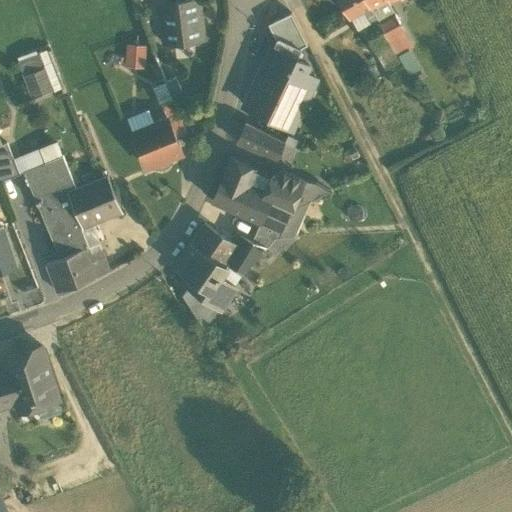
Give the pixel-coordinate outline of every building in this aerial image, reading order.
[(197,0),(157,5),(162,44),(205,39),(199,0),(197,0)] [(340,0),(350,16),(363,9),(370,5),(366,0),(340,0)] [(379,0),(370,5),(378,19),(393,10),(391,6),(392,6),(389,1),(391,0),(379,0)] [(370,5),(363,9),(371,23),(378,19),(370,5)] [(362,28),(371,23),(363,9),(350,16),(357,29),(362,28)] [(399,22),(393,10),(378,19),(384,30),(398,23),(399,22)] [(276,41),(273,47),(296,58),(301,47),(307,45),(291,12),(268,24),(276,41)] [(368,39),(369,39),(384,30),(378,19),(371,23),(362,28),(368,39)] [(384,30),(390,40),(403,33),(398,23),(384,30)] [(369,39),(374,48),(390,40),(384,30),(369,39)] [(399,56),(390,40),(374,48),(384,65),(399,56)] [(145,69),(146,46),(126,45),(125,68),(145,69)] [(273,47),(271,46),(257,75),(265,79),(251,110),(280,123),(294,93),(306,98),(316,79),(304,73),(308,64),(296,58),(273,47)] [(408,47),(399,52),(409,70),(418,65),(408,47)] [(47,49),(39,52),(45,67),(53,89),(61,86),(47,49)] [(17,61),(23,76),(45,67),(39,52),(17,61)] [(384,65),(396,85),(411,77),(399,56),(384,65)] [(53,89),(45,67),(23,76),(31,98),(53,89)] [(243,106),(251,110),(265,79),(257,75),(243,106)] [(166,84),(171,97),(181,92),(175,80),(166,84)] [(161,104),(172,99),(171,97),(166,84),(165,82),(152,87),(159,104),(161,104)] [(294,93),(280,123),(292,129),(306,98),(294,93)] [(168,118),(175,136),(186,132),(172,99),(161,104),(167,118),(168,118)] [(127,118),(133,133),(147,127),(155,123),(149,109),(127,118)] [(134,138),(147,168),(182,153),(175,136),(168,118),(167,118),(155,123),(147,127),(147,133),(134,138)] [(237,143),(265,155),(274,137),(247,123),(237,143)] [(147,133),(147,127),(133,133),(134,138),(147,133)] [(284,142),(274,137),(265,155),(276,160),(284,142)] [(57,140),(38,148),(45,163),(63,156),(57,140)] [(0,181),(21,173),(14,157),(7,142),(2,144),(0,145),(0,181)] [(25,171),(45,163),(38,148),(14,157),(21,173),(25,171)] [(81,227),(82,227),(67,191),(77,187),(64,156),(63,156),(45,163),(25,171),(60,259),(89,248),(81,227)] [(231,158),(225,172),(255,185),(262,171),(231,158)] [(283,163),(277,177),(300,187),(304,177),(306,173),(283,163)] [(291,209),(300,187),(277,177),(262,171),(255,185),(243,213),(262,221),(271,200),(291,209)] [(243,213),(255,185),(225,172),(213,201),(243,213)] [(101,177),(77,187),(67,191),(82,227),(123,210),(107,175),(101,177)] [(300,187),(291,209),(310,200),(332,189),(317,179),(304,177),(300,187)] [(262,221),(281,229),(291,209),(271,200),(262,221)] [(281,229),(274,237),(294,236),(310,200),(291,209),(281,229)] [(254,240),(267,246),(274,237),(281,229),(262,221),(257,232),(254,240)] [(205,224),(191,243),(227,264),(228,261),(243,273),(251,263),(241,253),(251,239),(239,234),(234,243),(205,224)] [(2,227),(0,228),(0,270),(15,266),(2,227)] [(274,237),(267,246),(275,254),(296,236),(294,236),(274,237)] [(241,253),(251,263),(267,246),(254,240),(251,239),(241,253)] [(220,275),(227,264),(191,243),(172,266),(184,275),(193,281),(188,287),(219,308),(234,285),(220,275)] [(99,244),(90,247),(99,275),(109,272),(99,244)] [(56,292),(99,275),(90,247),(89,248),(60,259),(46,265),(56,292)] [(193,281),(184,275),(180,281),(188,287),(193,281)] [(5,297),(11,313),(44,301),(38,285),(5,297)] [(182,295),(204,328),(219,308),(188,287),(182,295)] [(36,405),(57,399),(59,398),(43,345),(8,356),(11,365),(5,367),(6,371),(16,403),(33,398),(36,405)] [(11,365),(8,356),(2,357),(5,367),(11,365)] [(0,408),(16,403),(6,371),(0,372),(0,408)] [(33,398),(16,403),(18,411),(36,405),(33,398)] [(61,413),(57,399),(36,405),(40,419),(61,413)]
